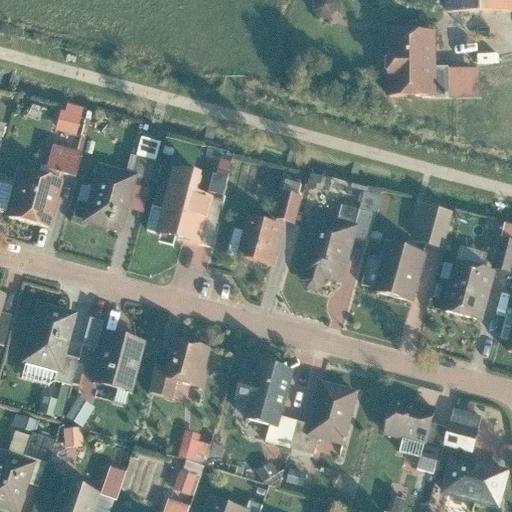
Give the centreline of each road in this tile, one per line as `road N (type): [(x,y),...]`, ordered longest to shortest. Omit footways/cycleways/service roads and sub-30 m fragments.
road 1 (track): [(511,194),(0,52)]
road 2 (residential): [(0,259),(511,395)]
